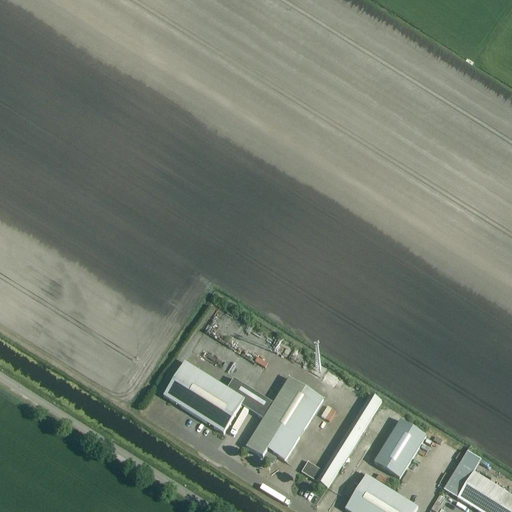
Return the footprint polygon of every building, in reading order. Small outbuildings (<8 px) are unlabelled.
[(244,401),(227,391),(184,364),(163,398),(223,435),(241,407),(244,401)] [(241,364),(238,368),(249,375),(252,370),(241,364)] [(234,381),(227,391),(244,401),(241,407),(263,421),(245,449),(262,460),(263,458),(273,463),(276,458),(286,464),(287,464),(284,462),(322,401),(289,380),(273,405),(234,381)] [(327,489),(381,403),(370,396),(323,472),(307,463),(301,474),(327,489)] [(399,421),(373,464),(400,480),(426,437),(399,421)] [(439,447),(441,443),(435,439),(432,443),(439,447)] [(466,453),(443,491),(456,500),(475,511),(511,511),(511,498),(474,475),(475,472),(481,463),(466,453)] [(372,468),(368,475),(384,484),(387,477),(372,468)] [(345,511),(415,511),(417,510),(365,477),(344,511),(345,511)]
